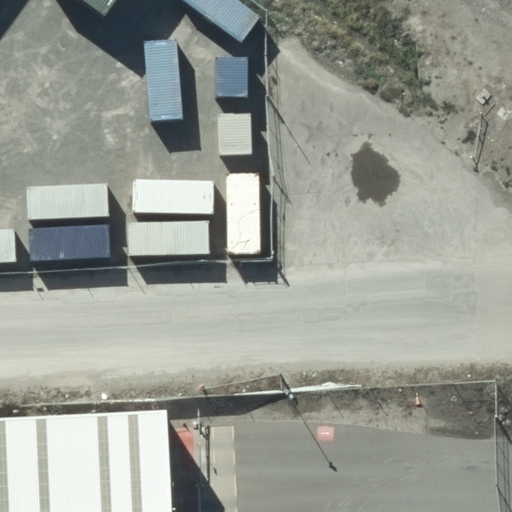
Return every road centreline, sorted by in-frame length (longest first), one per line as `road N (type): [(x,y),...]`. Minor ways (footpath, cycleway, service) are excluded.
road 1 (unknown): [(0,362),(511,320)]
road 2 (unknown): [(339,511),(357,449),(0,471)]
road 3 (unknown): [(487,442),(357,449)]
